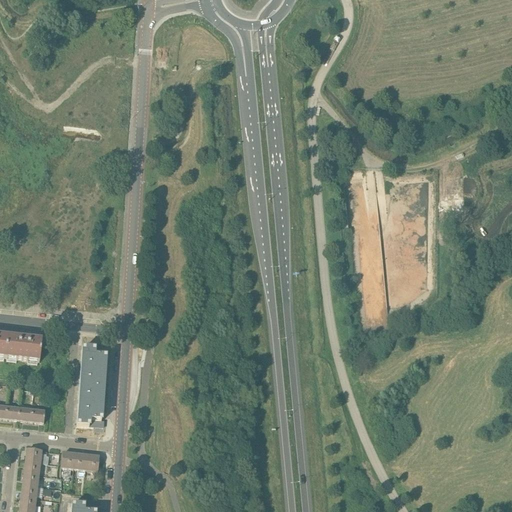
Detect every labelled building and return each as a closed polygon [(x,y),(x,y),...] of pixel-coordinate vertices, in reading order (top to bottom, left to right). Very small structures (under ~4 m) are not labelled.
[(7,339),(5,361),(39,364),(41,343),(28,342),(28,340),(21,339),(21,341),(7,339)] [(82,351),(76,429),(94,430),(94,423),(101,424),(105,359),(98,359),(99,352),(82,351)] [(18,423),(19,412),(6,410),(5,422),(18,423)] [(30,425),(32,413),(19,412),(18,423),(30,425)] [(32,413),(30,425),(43,426),(45,414),(32,413)] [(26,452),(25,464),(40,466),(41,454),(26,452)] [(73,472),(75,457),(62,456),(61,470),(73,472)] [(85,473),(87,458),(75,457),(73,472),(85,473)] [(99,459),(87,458),(85,473),(98,474),(99,465),(99,459)] [(40,466),(25,464),(23,476),(38,478),(40,466)] [(38,478),(23,476),(22,488),(37,490),(38,478)] [(37,490),(22,488),(21,500),(35,502),(37,490)] [(34,511),(35,502),(21,500),(19,511),(34,511)]
